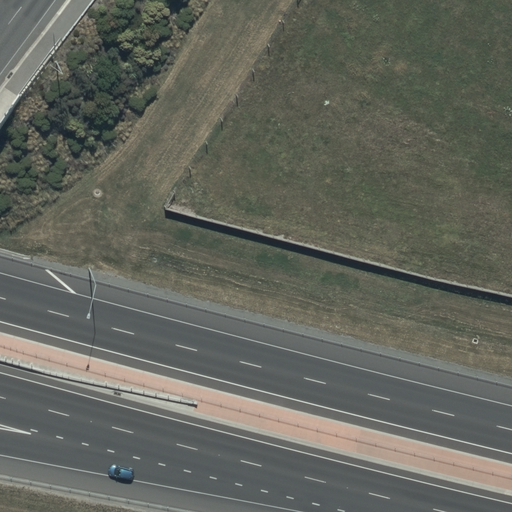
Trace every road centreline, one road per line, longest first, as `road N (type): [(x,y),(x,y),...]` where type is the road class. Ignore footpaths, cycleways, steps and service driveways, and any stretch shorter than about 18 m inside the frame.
road 1 (motorway): [(0,297),(511,430)]
road 2 (motorway): [(446,511),(0,396)]
road 3 (motorway): [(376,511),(0,442)]
